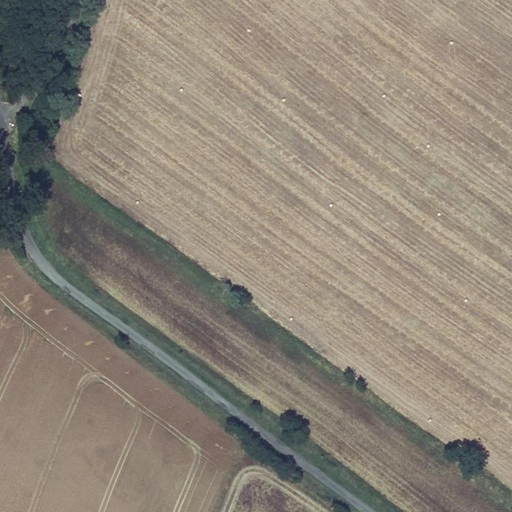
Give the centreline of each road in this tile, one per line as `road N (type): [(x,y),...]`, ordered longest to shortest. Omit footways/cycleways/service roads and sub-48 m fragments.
road 1 (unclassified): [(368,511),(43,268),(24,235),(0,133)]
road 2 (unclassified): [(0,127),(40,75),(78,0)]
